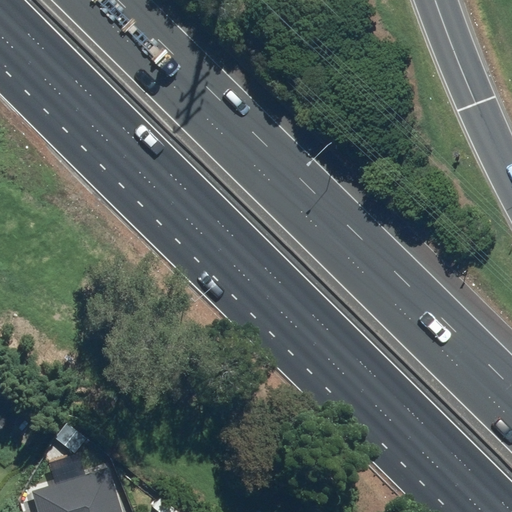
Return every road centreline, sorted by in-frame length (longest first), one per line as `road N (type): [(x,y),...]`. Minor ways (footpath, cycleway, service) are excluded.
road 1 (motorway): [(509,511),(0,27)]
road 2 (motorway): [(90,0),(511,403)]
road 3 (motorway): [(433,0),(511,174)]
